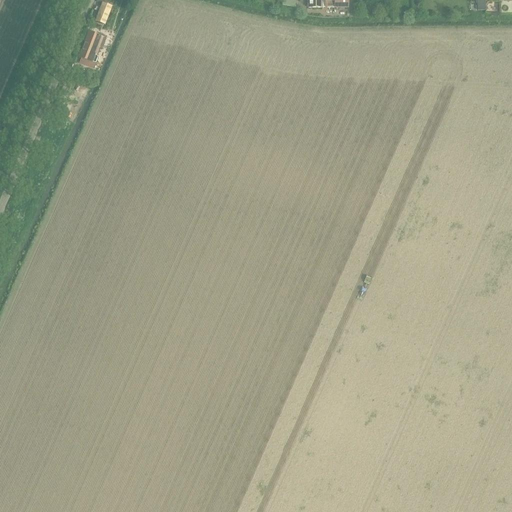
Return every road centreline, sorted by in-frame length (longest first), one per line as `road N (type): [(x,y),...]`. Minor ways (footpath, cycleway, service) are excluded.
road 1 (track): [(140,0),(0,324)]
road 2 (track): [(511,29),(304,27),(188,0)]
road 3 (unclassified): [(0,209),(90,0)]
road 4 (track): [(0,111),(48,0)]
